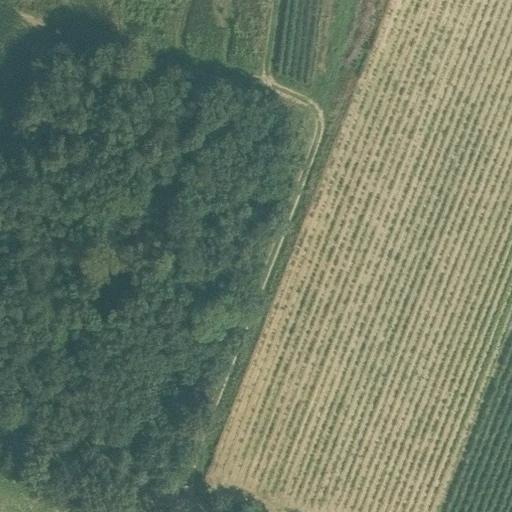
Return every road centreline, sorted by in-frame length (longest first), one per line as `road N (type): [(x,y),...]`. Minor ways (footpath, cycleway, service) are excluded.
road 1 (track): [(333,115),(180,510)]
road 2 (tertiary): [(184,511),(0,440)]
